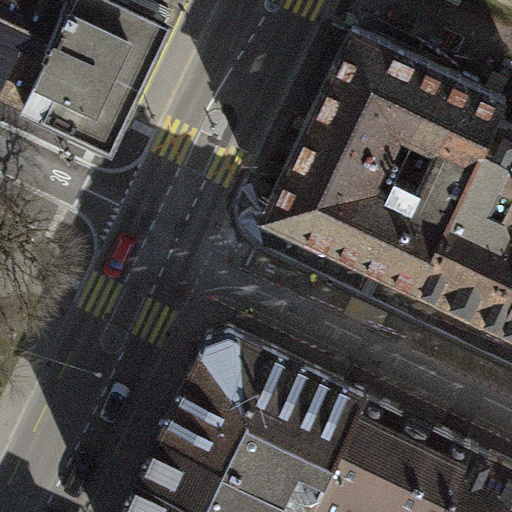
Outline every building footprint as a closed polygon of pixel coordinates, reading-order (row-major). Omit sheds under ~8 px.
[(67,0),(0,0),(0,82),(24,94),(67,0)] [(134,0),(67,0),(24,94),(108,133),(164,14),(134,0)] [(487,115),(498,92),(357,23),(306,125),(268,203),(409,273),(487,115)] [(409,273),(493,314),(511,275),(511,127),(487,115),(409,273)] [(511,275),(493,314),(511,323),(511,275)] [(283,480),(315,494),(368,383),(228,315),(205,321),(160,419),(283,480)] [(368,383),(315,494),(352,511),(438,511),(475,436),(368,383)] [(268,511),(283,480),(160,419),(115,511),(268,511)] [(511,511),(511,453),(475,436),(438,511),(511,511)]
